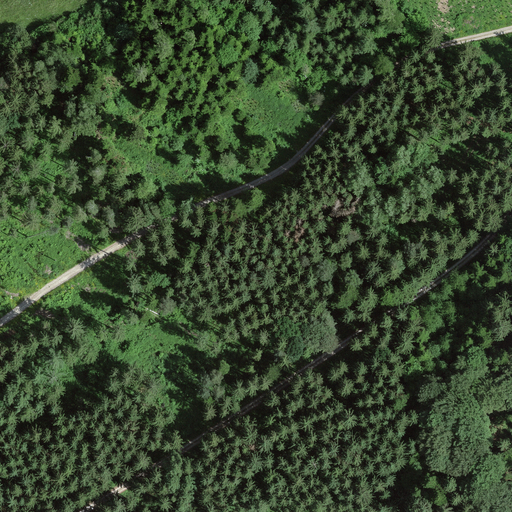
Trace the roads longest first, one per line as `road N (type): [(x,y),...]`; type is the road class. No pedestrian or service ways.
road 1 (track): [(0,327),(142,226),(259,180),(396,62),(511,23)]
road 2 (track): [(511,206),(425,286),(74,511)]
